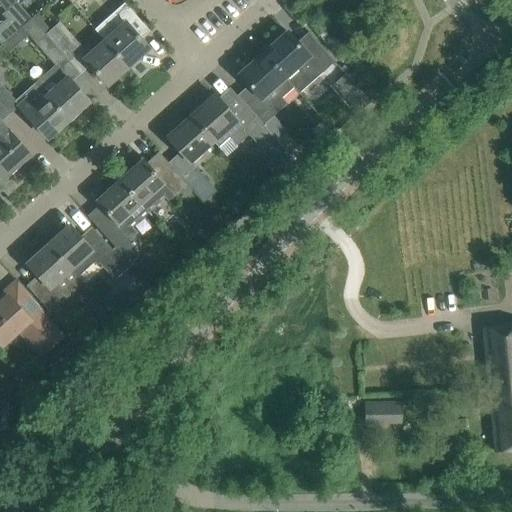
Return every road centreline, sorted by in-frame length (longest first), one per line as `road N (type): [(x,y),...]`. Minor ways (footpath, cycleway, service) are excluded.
road 1 (unclassified): [(114,418),(395,124),(488,47)]
road 2 (unclassified): [(511,497),(206,500),(181,489),(114,418)]
road 3 (residential): [(147,0),(203,62),(0,241)]
road 4 (unclassified): [(24,511),(114,418)]
